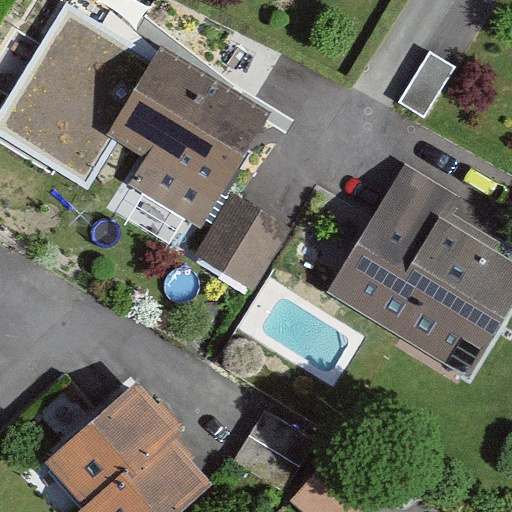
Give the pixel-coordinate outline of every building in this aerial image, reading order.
[(427,119),(457,68),(442,60),(428,52),(399,103),(427,119)] [(132,185),(201,227),(243,157),(265,119),(157,55),(110,132),(149,156),(132,185)] [(330,289),(468,374),(492,335),(499,323),(511,302),(511,264),(439,219),(453,197),(405,167),(383,203),(330,289)] [(252,290),(290,228),(264,213),(235,195),(198,257),(252,290)] [(57,464),(95,509),(170,445),(180,437),(142,392),(57,464)] [(312,440),(266,414),(251,439),(238,462),(284,488),(312,440)] [(173,511),(205,486),(170,445),(95,509),(90,511),(173,511)] [(357,511),(318,479),(297,502),(308,511),(357,511)]
